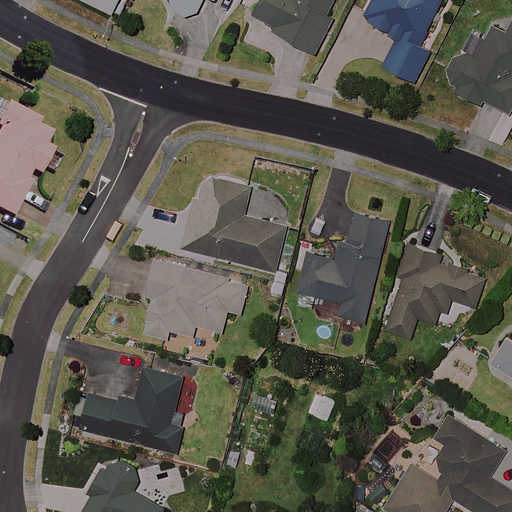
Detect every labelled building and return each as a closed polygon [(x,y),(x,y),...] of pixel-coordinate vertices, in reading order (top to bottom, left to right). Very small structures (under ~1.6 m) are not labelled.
[(121,0),(84,0),(114,14),(121,0)] [(199,11),(201,8),(204,0),(173,0),(174,1),(174,3),(175,6),(176,8),(177,10),(179,12),(181,13),(183,15),(186,15),(188,16),(191,15),(193,15),(195,14),(197,12),(199,11)] [(342,0),(264,0),(256,16),(273,24),(271,29),(317,52),(342,0)] [(443,0),(375,0),(366,19),(400,37),(385,65),(418,82),(434,52),(420,45),(443,0)] [(459,51),(449,72),(455,89),(482,103),(483,99),(511,113),(511,111),(511,76),(511,75),(511,20),(506,33),(491,26),(474,59),(459,51)] [(55,128),(9,104),(0,121),(0,128),(1,129),(0,130),(0,210),(13,217),(36,173),(41,175),(54,151),(45,146),(55,128)] [(249,186),(206,175),(200,199),(197,198),(184,248),(277,271),(289,226),(284,225),(291,197),(249,186)] [(393,222),(357,213),(350,240),(343,239),(338,259),(310,252),(300,291),(324,297),(319,317),(339,322),(340,315),(367,322),(393,222)] [(443,255),(410,243),(399,276),(405,278),(387,329),(412,338),(420,316),(447,326),(456,299),(477,307),(487,278),(441,262),(443,255)] [(255,280),(157,258),(148,297),(155,298),(147,333),(169,338),(171,330),(195,335),(197,325),(225,331),(230,310),(247,314),(255,280)] [(511,341),(507,338),(492,364),(511,375),(511,341)] [(185,376),(146,366),(137,403),(91,391),(82,428),(178,452),(185,427),(173,424),(185,376)] [(393,511),(446,511),(455,498),(477,511),(511,511),(511,488),(490,476),(506,450),(448,414),(434,436),(446,444),(438,457),(442,473),(439,479),(413,463),(386,507),(393,511)] [(144,475),(110,461),(85,511),(160,511),(159,511),(163,503),(136,492),(144,475)]
